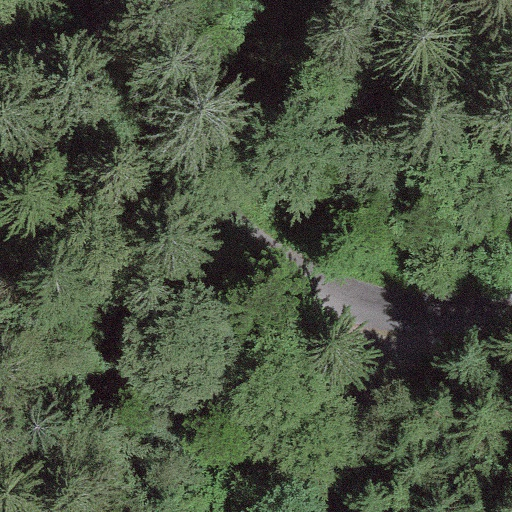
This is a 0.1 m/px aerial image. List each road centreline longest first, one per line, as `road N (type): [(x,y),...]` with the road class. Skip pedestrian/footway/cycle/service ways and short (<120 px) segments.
road 1 (unclassified): [(114,0),(134,48),(232,208),(306,276),(362,304),(430,323),(511,312)]
road 2 (track): [(307,511),(360,418),(430,323)]
